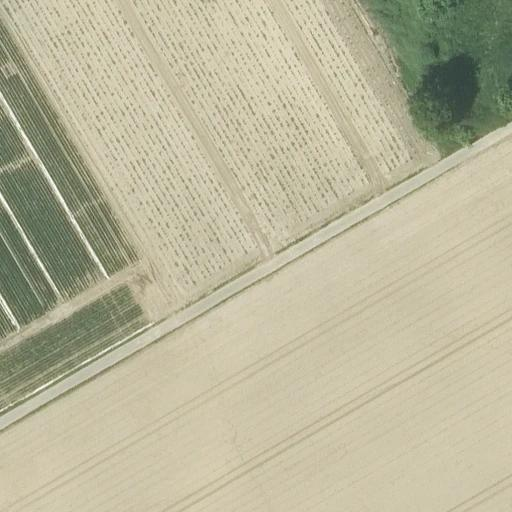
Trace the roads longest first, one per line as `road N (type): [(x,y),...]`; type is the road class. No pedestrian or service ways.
road 1 (track): [(511,125),(0,423)]
road 2 (track): [(455,158),(362,0)]
